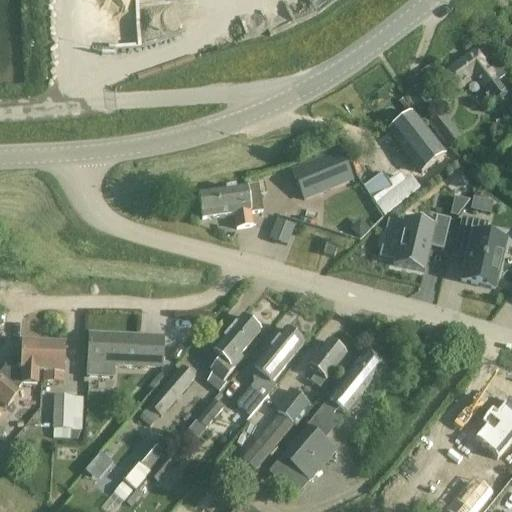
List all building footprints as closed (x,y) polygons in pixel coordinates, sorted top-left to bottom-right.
[(474,52),(446,73),(459,90),(472,80),(482,92),(483,91),(493,105),(499,101),(505,96),(496,84),(508,75),(497,58),(494,61),(485,48),(476,54),(474,52)] [(417,86),(405,94),(417,113),(429,105),(417,86)] [(439,111),(425,121),(437,137),(447,151),(454,146),(461,140),(451,126),(439,111)] [(411,116),(389,132),(421,175),(426,172),(443,159),(411,116)] [(340,152),(292,172),(298,185),(321,176),(328,193),(353,183),(340,152)] [(382,176),(363,187),(372,202),(383,196),(391,190),(382,176)] [(414,183),(383,206),(390,216),(421,192),(414,183)] [(257,186),(245,187),(230,190),(234,216),(236,231),(251,228),(249,216),(262,214),(259,200),(257,186)] [(230,190),(198,195),(202,221),(234,216),(230,190)] [(473,201),(470,213),(490,218),(493,206),(473,201)] [(401,222),(389,265),(416,273),(422,250),(433,253),(441,224),(428,220),(426,230),(401,222)] [(462,220),(453,256),(466,259),(460,285),(494,293),(506,243),(485,238),(487,227),(462,220)] [(300,232),(275,224),(269,241),(294,250),(300,232)] [(326,246),(323,257),(334,260),(337,249),(326,246)] [(210,373),(212,374),(205,386),(217,396),(226,386),(223,384),(242,360),(239,358),(260,334),(242,319),(212,353),(220,361),(210,373)] [(260,378),(236,407),(250,418),(274,389),(270,386),(303,346),(285,331),(251,371),(260,378)] [(88,364),(87,379),(100,380),(113,380),(114,369),(162,371),(162,367),(163,339),(139,338),(89,336),(88,356),(88,364)] [(310,384),(318,391),(345,358),(327,343),(306,370),(316,378),(310,384)] [(0,405),(3,407),(7,411),(19,395),(16,393),(22,385),(37,386),(38,372),(41,372),(43,347),(21,345),(20,361),(11,361),(0,374),(0,405)] [(65,347),(43,347),(41,372),(42,372),(42,383),(63,384),(65,347)] [(300,479),(308,486),(335,457),(323,446),(340,424),(332,418),(338,410),(345,416),(383,369),(366,355),(327,402),(330,404),(281,459),(282,460),(268,476),(287,493),(300,479)] [(160,421),(194,381),(181,369),(138,420),(148,429),(158,419),(160,421)] [(277,414),(291,426),(308,406),(293,394),(277,414)] [(55,399),(55,438),(55,441),(77,441),(82,430),(82,399),(55,399)] [(213,403),(196,424),(205,431),(222,411),(213,403)] [(497,462),(511,443),(511,406),(507,403),(496,417),(491,413),(481,426),(485,429),(474,443),(497,462)] [(278,417),(252,450),(266,461),(292,429),(278,417)] [(195,424),(187,434),(198,443),(206,433),(195,424)] [(136,465),(146,472),(161,455),(151,447),(136,465)] [(149,480),(159,488),(174,469),(164,461),(149,480)] [(144,476),(135,469),(125,481),(134,488),(144,476)] [(121,486),(113,495),(123,504),(131,494),(121,486)]
